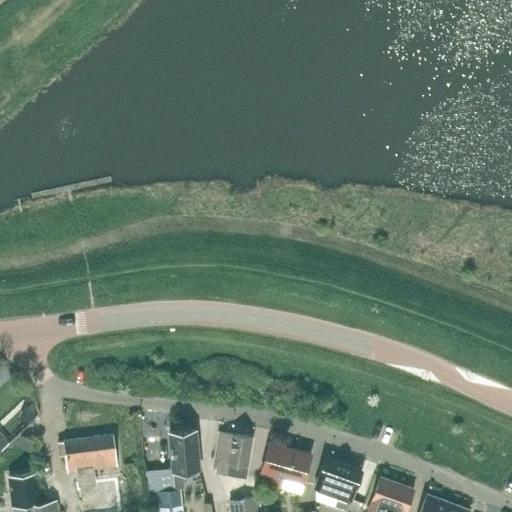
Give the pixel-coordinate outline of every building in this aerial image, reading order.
[(195,429),(169,432),(174,489),(184,488),(182,466),(198,465),(195,429)] [(0,431),(0,448),(8,441),(0,431)] [(246,476),(248,465),(252,436),(219,431),(215,460),(219,460),(217,472),(246,476)] [(95,480),(94,469),(116,466),(112,434),(64,440),(64,441),(57,442),(59,456),(66,455),(68,472),(75,471),(81,511),(112,511),(123,510),(118,477),(95,480)] [(261,470),(273,474),(271,480),(301,489),(311,453),(269,441),(261,470)] [(351,500),(362,470),(325,456),(314,486),(338,495),(334,505),(346,510),(350,499),(351,500)] [(61,511),(62,511),(57,511),(54,511),(52,500),(40,502),(36,472),(9,476),(12,505),(24,504),(25,511),(61,511)] [(413,488),(388,479),(380,476),(372,499),(367,511),(404,511),(405,511),(413,488)] [(182,511),(180,490),(158,492),(160,511),(182,511)] [(443,511),(448,502),(427,493),(419,511),(443,511)] [(257,511),(255,498),(229,502),(230,511),(257,511)] [(468,511),(469,510),(448,502),(443,511),(468,511)]
